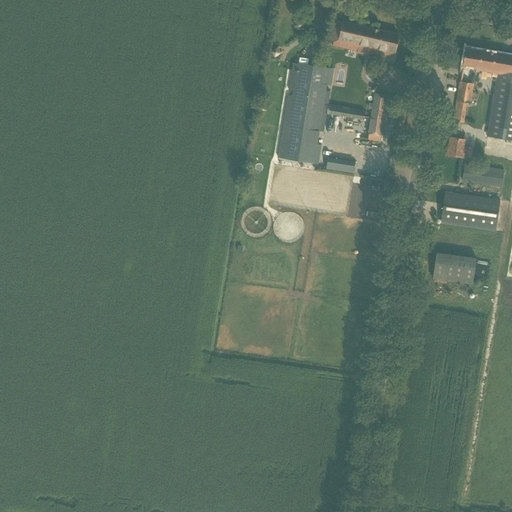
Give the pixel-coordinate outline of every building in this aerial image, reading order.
[(332,30),(329,44),(346,49),(348,41),(358,43),(357,51),(370,54),(380,56),(392,59),(394,51),(395,52),(398,35),(334,20),(332,30)] [(487,137),(511,140),(511,55),(466,48),(463,65),(476,67),(475,72),(479,73),(479,71),(497,74),(487,137)] [(293,63),(277,158),(318,165),(321,145),(317,144),(319,131),(325,91),(326,85),(329,68),(298,63),(298,64),(293,63)] [(453,121),(463,123),(466,103),(470,103),(474,84),(460,82),(453,121)] [(368,139),(380,141),(387,96),(375,94),(368,139)] [(450,137),(447,155),(457,157),(463,158),(464,149),(462,148),(464,140),(460,139),(450,137)] [(330,160),(329,168),(356,173),(358,165),(330,160)] [(462,181),(502,186),(504,171),(465,165),(462,181)] [(460,182),(459,193),(468,194),(470,183),(460,182)] [(441,223),(496,231),(500,200),(445,192),(441,223)] [(481,260),(438,254),(435,280),(477,286),(481,260)]
